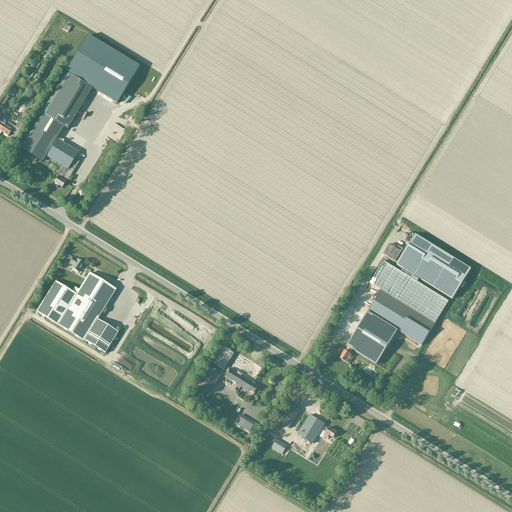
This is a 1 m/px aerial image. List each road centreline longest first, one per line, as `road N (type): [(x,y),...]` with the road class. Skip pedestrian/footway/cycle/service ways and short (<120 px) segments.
road 1 (unclassified): [(511,498),(0,181)]
road 2 (track): [(70,225),(0,340)]
